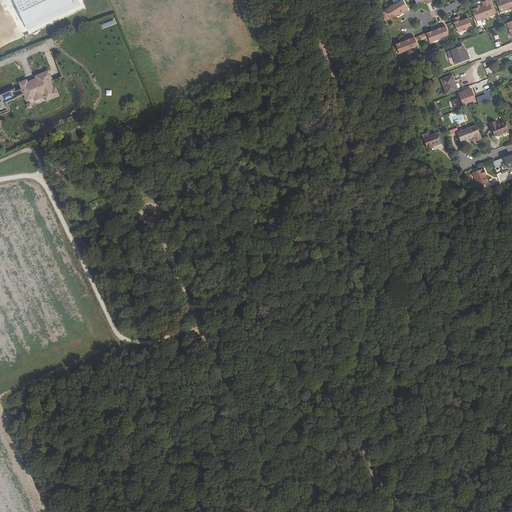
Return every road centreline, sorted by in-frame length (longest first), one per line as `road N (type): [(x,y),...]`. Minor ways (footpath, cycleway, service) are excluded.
road 1 (track): [(306,0),(338,96),(365,283),(356,421),(367,467),(404,511)]
road 2 (track): [(282,511),(155,229)]
road 3 (track): [(167,256),(286,182),(338,96)]
